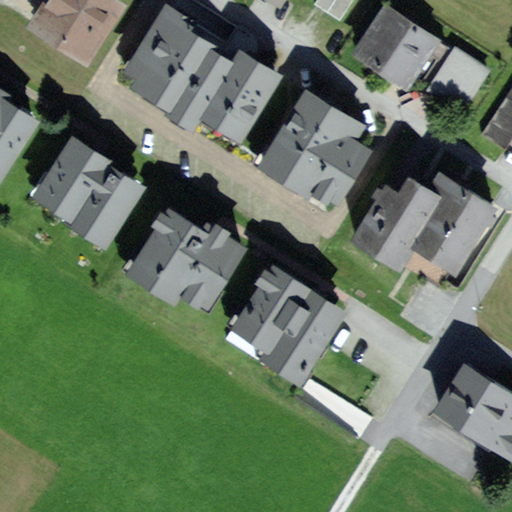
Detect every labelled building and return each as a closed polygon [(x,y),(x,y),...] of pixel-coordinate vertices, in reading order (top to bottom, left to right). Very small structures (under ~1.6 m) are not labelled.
[(39,0),(30,14),(84,50),(116,0),(39,0)] [(348,0),(317,0),(313,7),(335,21),(348,0)] [(443,39),(386,3),(356,50),(414,86),(443,39)] [(212,36),(161,7),(123,75),(133,81),(126,94),(231,153),(277,73),(240,51),(212,36)] [(487,72),(455,51),(428,92),(461,112),(487,72)] [(511,84),(479,134),(503,150),(511,136),(511,84)] [(0,174),(36,114),(17,103),(0,92),(0,174)] [(327,107),(304,94),(263,165),(335,207),(370,148),(355,140),(363,128),(327,107)] [(97,155),(72,139),(35,196),(66,216),(65,218),(98,239),(134,184),(103,164),(105,160),(97,155)] [(452,179),(442,195),(397,169),(361,230),(405,255),(413,242),(454,266),(491,203),(466,188),(452,179)] [(207,235),(169,213),(138,263),(206,304),(237,253),(207,235)] [(313,298),(269,271),(235,326),(274,350),(268,359),(298,377),(337,313),(313,298)] [(511,388),(482,369),(454,352),(423,400),(504,452),(511,440),(511,388)]
